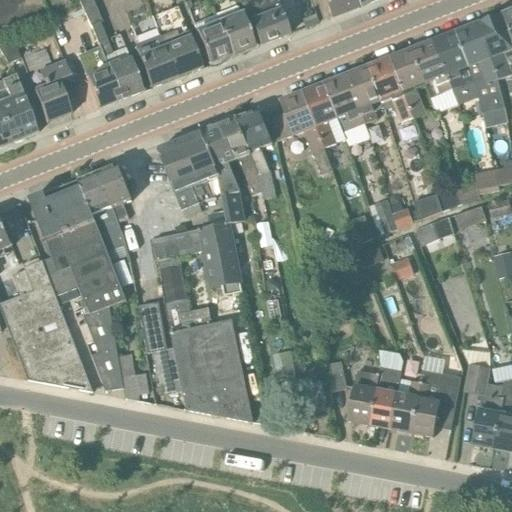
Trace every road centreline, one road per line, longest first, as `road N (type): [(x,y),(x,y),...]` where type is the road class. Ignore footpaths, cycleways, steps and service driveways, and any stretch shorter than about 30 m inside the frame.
road 1 (residential): [(0,395),(511,492)]
road 2 (tertiary): [(0,181),(466,0)]
